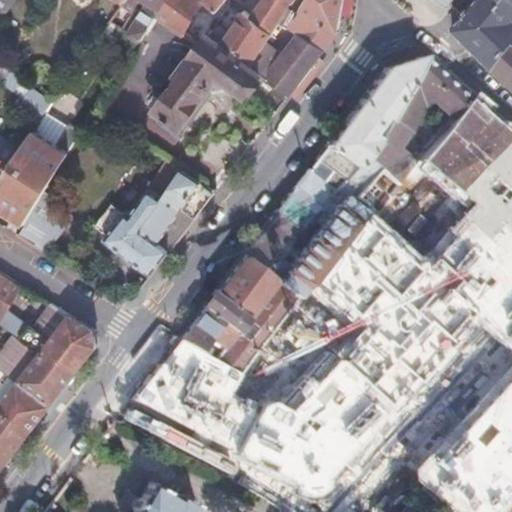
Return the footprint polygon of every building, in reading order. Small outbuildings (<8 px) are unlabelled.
[(0,0),(0,15),(2,17),(14,0),(0,0)] [(143,31),(154,13),(162,0),(124,0),(122,2),(133,10),(137,4),(140,0),(143,0),(148,3),(144,10),(127,33),(137,39),(143,31)] [(140,0),(137,4),(144,10),(148,3),(143,0),(140,0)] [(162,0),(154,13),(176,29),(198,46),(207,34),(211,28),(221,14),(215,10),(201,0),(162,0)] [(201,0),(215,10),(223,0),(201,0)] [(226,39),(254,59),(294,0),(263,0),(252,16),(246,11),(226,39)] [(294,0),(254,59),(249,65),(261,73),(290,93),(301,78),(335,35),(341,0),(294,0)] [(493,64),(511,39),(511,0),(474,0),(463,14),(454,25),(472,43),(493,64)] [(165,46),(176,29),(154,13),(143,31),(165,46)] [(221,45),(226,39),(211,28),(207,34),(221,45)] [(153,63),(165,46),(143,31),(137,39),(132,48),(153,63)] [(254,59),(226,39),(221,45),(207,34),(198,46),(174,78),(153,106),(182,127),(212,87),(217,91),(223,90),(226,89),(230,85),(246,96),(261,73),(249,65),(254,59)] [(509,79),(511,75),(511,39),(493,64),(509,79)] [(335,189),(340,186),(378,137),(422,56),(420,54),(384,67),(352,109),(307,167),(331,186),(335,189)] [(439,129),(466,97),(427,60),(422,56),(378,137),(340,186),(344,189),(354,196),(378,166),(397,182),(415,159),(406,152),(399,146),(413,126),(429,103),(436,108),(420,131),(427,137),(421,145),(421,149),(422,150),(425,148),(439,129)] [(0,67),(0,77),(3,80),(11,69),(3,63),(0,67)] [(11,69),(3,80),(20,92),(28,81),(11,69)] [(40,90),(51,98),(56,91),(45,83),(40,90)] [(53,99),(51,98),(40,90),(32,84),(24,96),(45,111),(53,99)] [(232,368),(178,336),(169,351),(137,402),(328,511),(484,337),(496,345),(511,357),(511,358),(418,471),(470,511),(511,511),(511,136),(466,99),(415,159),(465,202),(415,256),(363,210),(299,287),(344,326),(278,394),(261,401),(231,395),(237,386),(243,376),(232,368)] [(413,126),(420,131),(436,108),(429,103),(413,126)] [(416,141),(421,145),(427,137),(420,131),(413,126),(399,146),(406,152),(416,141)] [(0,208),(24,224),(43,192),(68,152),(32,129),(9,161),(0,173),(0,208)] [(0,173),(9,161),(0,153),(0,173)] [(166,158),(147,185),(162,197),(180,168),(166,158)] [(376,208),(397,182),(378,166),(354,196),(366,206),(374,211),(376,208)] [(275,209),(299,229),(331,186),(307,167),(275,209)] [(214,190),(180,168),(162,197),(179,209),(185,206),(196,214),(214,190)] [(151,272),(169,249),(140,227),(162,197),(147,185),(129,211),(125,207),(123,211),(111,202),(95,223),(107,232),(104,235),(151,272)] [(66,208),(43,192),(24,224),(17,234),(36,246),(66,208)] [(344,195),(310,239),(328,254),(335,245),(349,229),(363,210),(344,195)] [(140,227),(169,249),(196,214),(185,206),(179,209),(162,197),(140,227)] [(293,237),(299,229),(275,209),(249,243),(267,256),(286,232),(293,237)] [(277,280),(296,295),(328,254),(310,239),(277,280)] [(262,338),(265,335),(296,295),(277,280),(274,278),(241,252),(201,306),(220,322),(199,351),(237,371),(262,338)] [(0,319),(0,320),(7,309),(22,285),(0,270),(0,319)] [(60,353),(79,366),(96,345),(93,329),(52,303),(48,311),(43,308),(30,326),(22,336),(54,361),(60,353)] [(178,336),(199,351),(220,322),(201,306),(178,336)] [(15,331),(22,336),(30,326),(7,309),(0,320),(15,331)] [(0,363),(52,403),(62,389),(79,366),(60,353),(54,361),(22,336),(15,331),(0,350),(0,363)] [(252,380),(279,346),(265,335),(262,338),(237,371),(243,376),(252,380)] [(0,403),(32,428),(52,403),(0,363),(0,377),(12,386),(0,402),(0,403)] [(0,402),(12,386),(0,377),(0,402)] [(0,458),(6,463),(32,428),(0,403),(0,458)] [(174,496),(149,482),(140,497),(137,495),(130,508),(132,509),(130,511),(193,511),(197,506),(176,494),(174,496)]
